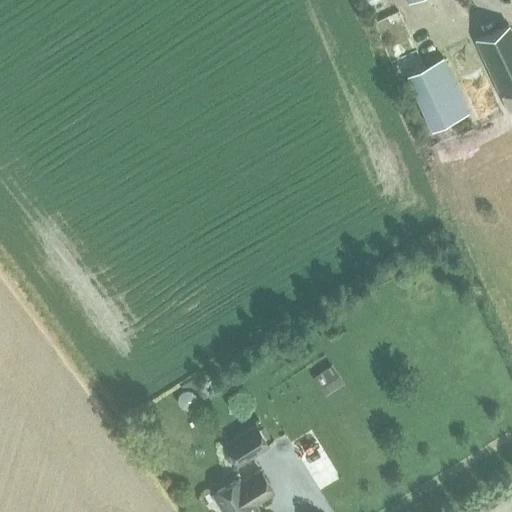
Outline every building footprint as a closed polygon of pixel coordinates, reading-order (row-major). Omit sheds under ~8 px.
[(416,46),(415,25),(407,26),(406,16),(385,17),(386,34),(396,33),(397,47),(416,46)] [(475,39),(508,111),(511,108),(511,33),(508,24),(475,39)] [(468,111),(442,56),(406,73),(431,128),(468,111)] [(328,385),(342,376),(333,362),(318,372),(328,385)] [(268,444),(256,424),(225,443),(238,463),(268,444)] [(274,491),(260,469),(241,481),(238,477),(213,493),(224,511),(251,511),(258,508),(254,503),(274,491)]
